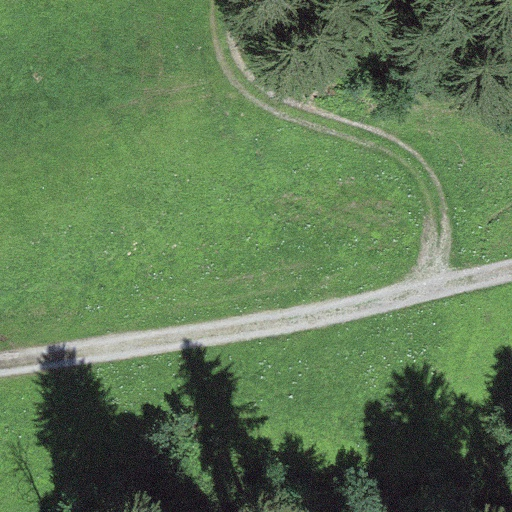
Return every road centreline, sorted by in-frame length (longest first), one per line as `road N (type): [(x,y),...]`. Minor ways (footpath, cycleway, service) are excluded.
road 1 (track): [(0,368),(403,303),(511,276)]
road 2 (track): [(403,303),(429,267),(440,219),(426,179),(321,111),(251,95),(225,67),(215,0)]
